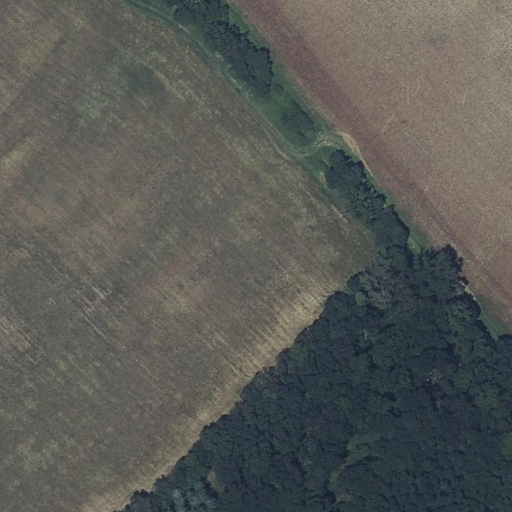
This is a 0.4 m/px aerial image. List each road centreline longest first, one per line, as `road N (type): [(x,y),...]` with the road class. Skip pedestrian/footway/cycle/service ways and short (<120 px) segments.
road 1 (track): [(511,339),(334,136)]
road 2 (track): [(334,136),(299,152),(187,31),(135,0)]
road 3 (track): [(334,136),(221,0)]
